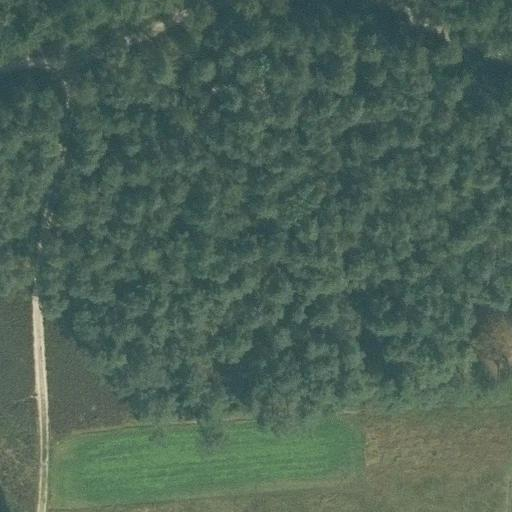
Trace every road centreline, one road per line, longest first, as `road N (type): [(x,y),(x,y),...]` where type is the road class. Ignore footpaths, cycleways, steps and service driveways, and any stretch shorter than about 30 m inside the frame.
road 1 (track): [(38,511),(37,262)]
road 2 (track): [(205,0),(59,57),(0,68)]
road 3 (track): [(37,262),(59,57)]
